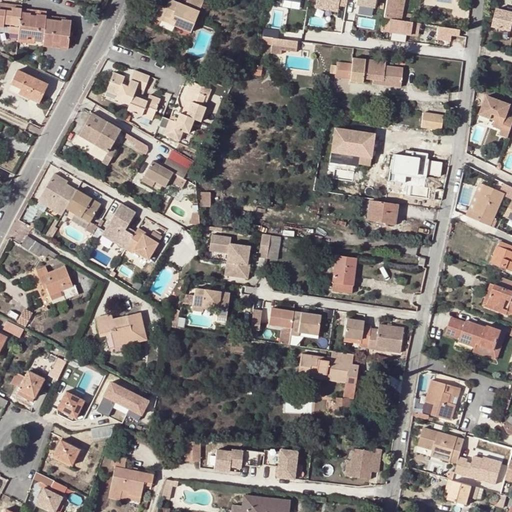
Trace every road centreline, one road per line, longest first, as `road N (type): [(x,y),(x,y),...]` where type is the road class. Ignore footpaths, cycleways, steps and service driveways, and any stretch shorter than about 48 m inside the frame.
road 1 (residential): [(387,511),(455,168),(479,0)]
road 2 (unknown): [(152,511),(169,471),(390,494)]
road 3 (tertiary): [(0,231),(120,0)]
